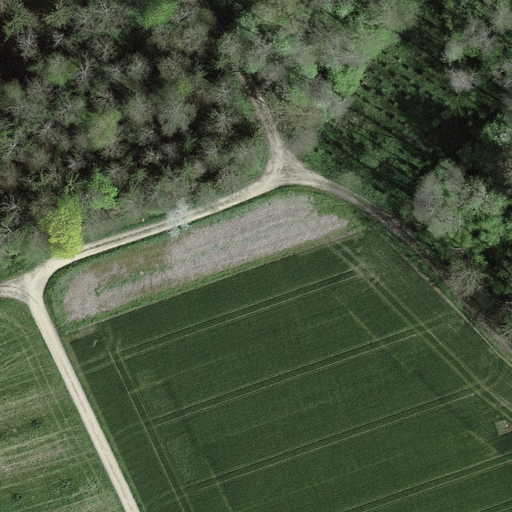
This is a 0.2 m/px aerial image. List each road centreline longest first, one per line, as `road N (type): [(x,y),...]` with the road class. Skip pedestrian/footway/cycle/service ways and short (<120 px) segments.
road 1 (track): [(0,289),(29,286),(65,254),(290,177)]
road 2 (track): [(290,177),(327,182),(391,222),(511,357)]
road 3 (track): [(29,286),(133,511)]
road 4 (track): [(290,177),(200,0)]
